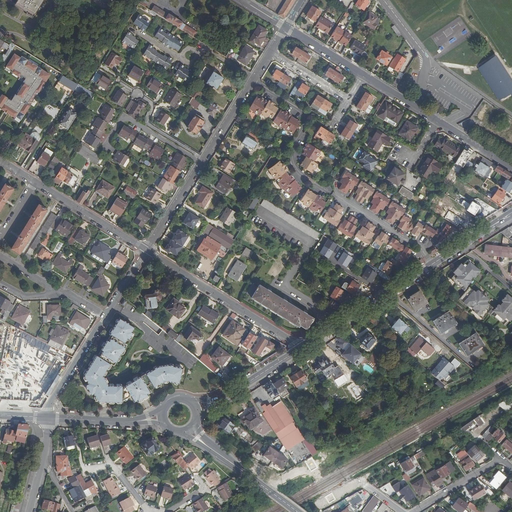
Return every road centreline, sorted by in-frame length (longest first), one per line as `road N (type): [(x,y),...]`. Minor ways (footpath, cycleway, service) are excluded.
road 1 (secondary): [(511,214),(302,346)]
road 2 (residential): [(253,79),(147,250)]
road 3 (residential): [(47,417),(147,250)]
road 4 (residential): [(147,250),(302,346)]
road 5 (residential): [(253,79),(302,111),(292,157),(332,193)]
road 6 (residential): [(147,250),(35,182)]
road 7 (residential): [(382,0),(427,63),(414,106)]
